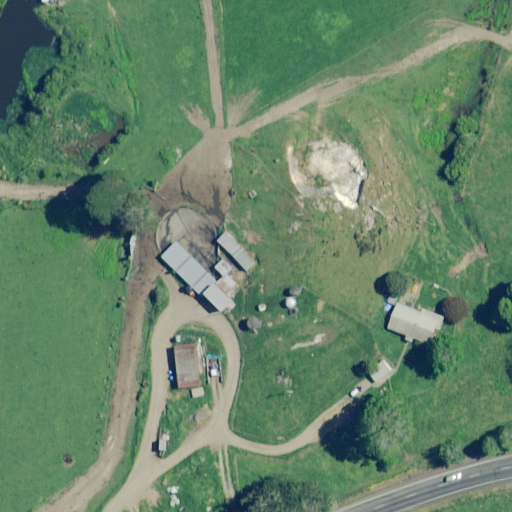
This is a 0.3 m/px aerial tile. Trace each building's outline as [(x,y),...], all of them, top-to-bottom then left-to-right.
[(255,265),(227,233),(219,240),(247,272),(255,265)] [(177,273),(192,258),(176,243),(162,258),(177,273)] [(193,289),(207,274),(192,258),(177,273),(193,289)] [(231,268),(222,261),(216,268),(225,276),(231,268)] [(207,274),(193,289),(203,299),(205,296),(223,313),(233,303),(229,298),(239,288),(227,276),(218,284),(207,274)] [(427,316),(398,306),(389,331),(431,346),(437,330),(441,331),(445,319),(428,313),(427,316)] [(200,387),(195,345),(176,347),(181,390),(200,387)] [(392,372),(384,362),(369,374),(377,384),(392,372)]
